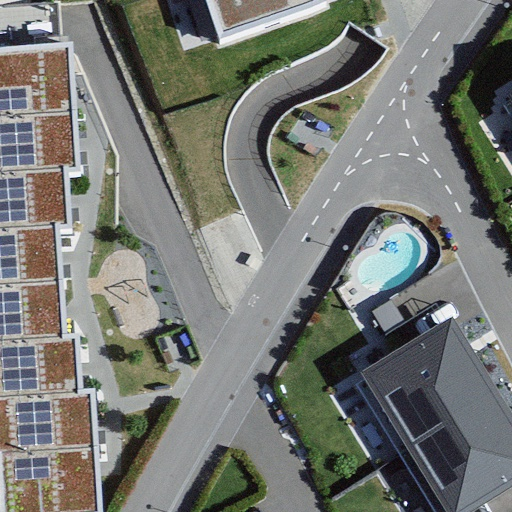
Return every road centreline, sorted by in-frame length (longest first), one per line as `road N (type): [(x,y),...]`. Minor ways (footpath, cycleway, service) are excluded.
road 1 (residential): [(397,113),(148,511)]
road 2 (residential): [(511,326),(397,113)]
road 3 (residential): [(479,0),(397,113)]
